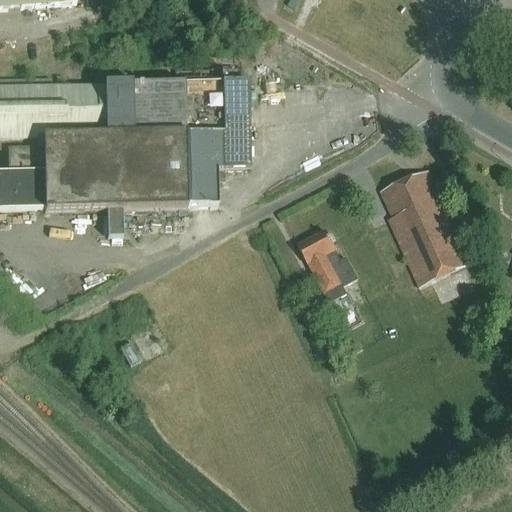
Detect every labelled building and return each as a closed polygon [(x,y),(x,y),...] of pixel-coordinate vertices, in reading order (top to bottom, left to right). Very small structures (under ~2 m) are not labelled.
[(0,0),(0,14),(76,8),(75,0),(0,0)] [(293,0),(292,0),(288,9),(293,12),(294,12),(299,3),(293,0)] [(195,84),(235,83),(235,73),(195,75),(195,84)] [(235,83),(195,84),(191,84),(191,74),(172,74),(172,85),(60,90),(60,83),(0,84),(0,153),(4,153),(5,176),(0,176),(0,212),(49,212),(49,214),(104,212),(105,239),(121,238),(120,211),(215,208),(214,183),(223,182),(223,175),(244,174),(240,82),(235,83)] [(421,290),(473,267),(431,172),(384,193),(395,219),(390,221),(421,290)] [(343,263),(337,253),(337,252),(327,233),(298,247),(309,269),(311,268),(326,297),(326,296),(331,306),(348,297),(345,291),(359,283),(348,261),(343,263)] [(130,347),(120,352),(130,371),(139,367),(130,347)]
